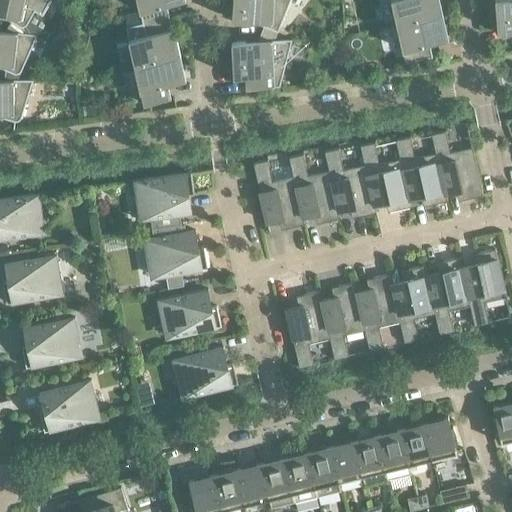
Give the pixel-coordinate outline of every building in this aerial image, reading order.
[(10,22),(16,25),(16,29),(31,31),(48,0),(0,0),(0,14),(13,18),(10,22)] [(182,0),(136,0),(142,23),(169,17),(166,4),(183,1),(182,0)] [(289,0),(232,0),(232,7),(235,8),(234,20),(265,22),(263,26),(277,32),(289,0)] [(436,0),(390,0),(396,24),(440,14),(436,0)] [(511,0),(494,0),(496,20),(499,20),(500,31),(511,30),(511,0)] [(440,14),(396,24),(405,63),(432,57),(429,43),(446,39),(440,14)] [(169,17),(142,23),(145,36),(128,39),(134,65),(178,55),(169,17)] [(5,70),(12,73),(16,74),(19,72),(21,69),(36,35),(36,34),(0,30),(0,64),(6,65),(5,70)] [(279,86),(291,39),(245,41),(245,42),(231,43),(233,76),(248,75),(248,87),(279,86)] [(178,55),(134,65),(143,104),(170,98),(167,84),(183,80),(178,55)] [(5,118),(13,121),(17,121),(20,119),(21,116),(32,80),(32,79),(0,79),(0,113),(6,114),(5,118)] [(445,131),(431,134),(435,153),(444,193),(445,193),(456,190),(459,200),(483,195),(467,128),(466,128),(471,147),(450,152),(445,131)] [(410,137),(395,140),(399,159),(400,159),(409,199),(410,199),(421,196),(423,206),(447,200),(445,193),(444,193),(435,153),(414,158),(410,137)] [(374,142),(359,146),(364,165),(373,205),(374,205),(385,202),(387,212),(411,206),(410,199),(409,199),(400,159),(399,159),(379,163),(374,142)] [(338,148),(324,151),(328,170),(329,170),(338,210),(350,208),(352,217),(376,212),(374,205),(373,205),(364,165),(343,169),(338,148)] [(303,154),(288,157),(292,176),(293,176),(302,216),(303,216),(314,214),(316,223),(340,218),(338,210),(329,170),(328,170),(308,175),(303,154)] [(267,160),(253,163),(268,232),(269,232),(267,222),(278,219),(281,229),(305,224),(303,216),(302,216),(293,176),(292,176),(272,181),(267,160)] [(138,219),(150,218),(152,228),(181,224),(179,214),(191,212),(191,210),(190,211),(187,194),(193,193),(191,173),(137,180),(142,217),(138,218),(138,219)] [(41,231),(36,194),(0,199),(0,238),(45,232),(45,231),(41,231)] [(195,230),(143,239),(143,240),(147,240),(154,276),(165,274),(168,288),(183,285),(181,272),(207,267),(203,247),(197,248),(194,231),(196,231),(195,230)] [(474,326),(488,322),(484,301),(504,297),(509,318),(510,317),(495,249),(471,254),(473,264),(462,266),(461,266),(470,305),(469,305),(474,326)] [(53,256),(57,256),(57,254),(4,263),(5,265),(6,265),(9,281),(3,283),(7,303),(59,293),(53,256)] [(439,334),(453,331),(449,310),(469,305),(470,305),(461,266),(462,266),(460,257),(436,262),(438,272),(427,275),(426,275),(435,313),(434,313),(439,334)] [(404,342),(418,339),(413,318),(434,313),(435,313),(426,275),(427,275),(425,265),(401,271),(403,280),(392,283),(391,283),(400,321),(399,322),(404,342)] [(369,351),(383,347),(379,326),(399,322),(400,321),(391,283),(392,283),(390,274),(366,279),(368,289),(357,291),(356,291),(365,330),(364,330),(369,351)] [(334,359),(348,356),(343,335),(364,330),(365,330),(356,291),(357,291),(355,282),(331,287),(333,297),(322,300),(321,300),(330,338),(329,338),(334,359)] [(168,337),(191,332),(221,325),(217,305),(211,307),(207,290),(208,290),(208,288),(156,299),(156,301),(160,300),(168,337)] [(299,367),(313,364),(308,343),(329,338),(330,338),(321,300),(322,300),(319,290),(296,296),(298,305),(286,308),(284,299),(283,299),(299,367)] [(71,319),(76,318),(75,317),(23,328),(24,329),(25,329),(28,345),(22,347),(27,367),(79,356),(71,319)] [(176,359),(185,395),(237,382),(232,363),(226,364),(222,348),(224,347),(223,346),(171,359),(172,360),(176,359)] [(40,410),(45,430),(97,417),(88,381),(92,380),(92,379),(40,391),(40,393),(42,393),(46,409),(40,410)] [(139,382),(143,403),(154,401),(150,380),(139,382)] [(493,425),(496,434),(497,433),(499,433),(501,441),(500,441),(501,443),(506,440),(511,438),(511,402),(508,403),(507,401),(498,403),(498,405),(493,405),(493,407),(495,415),(494,415),(493,415),(492,415),(493,425)] [(452,425),(450,426),(448,418),(449,417),(448,416),(443,418),(443,416),(433,419),(434,421),(424,424),(432,458),(451,453),(457,453),(457,451),(455,443),(456,443),(457,443),(456,434),(453,425),(452,425)] [(400,429),(407,454),(409,464),(432,458),(424,424),(421,425),(419,422),(417,423),(414,425),(400,429)] [(409,464),(407,454),(400,429),(397,430),(396,428),(393,428),(391,431),(377,434),(386,469),(409,464)] [(388,478),(386,469),(377,434),(373,435),(373,433),(363,436),(363,438),(354,440),(362,475),(364,484),(388,478)] [(339,481),(362,475),(354,440),(350,441),(350,439),(347,440),(344,442),(330,446),(339,481)] [(307,452),(318,496),(341,491),(339,481),(330,446),(326,447),(326,445),(323,446),(320,448),(307,452)] [(283,457),(292,493),(295,502),(318,496),(307,452),(303,452),(303,451),(300,451),(297,454),(283,457)] [(260,463),(269,498),(270,500),(272,508),(295,502),(292,493),(283,457),(280,458),(279,456),(270,459),(270,461),(260,463)] [(237,469),(246,504),(269,498),(260,463),(256,464),(256,462),(246,464),(247,466),(237,469)] [(214,474),(223,511),(247,511),(246,504),(237,469),(233,470),(233,468),(230,468),(227,471),(214,474)] [(189,496),(191,503),(192,505),(193,508),(194,507),(196,506),(197,511),(223,511),(214,474),(204,477),(204,475),(194,477),(195,479),(189,479),(189,481),(190,481),(192,489),(190,489),(189,489),(189,496)] [(440,490),(443,502),(469,496),(466,483),(440,490)] [(116,511),(116,510),(128,507),(121,486),(77,499),(81,511),(116,511)] [(426,493),(417,495),(420,508),(429,506),(426,493)] [(407,498),(410,510),(420,508),(417,495),(407,498)]
